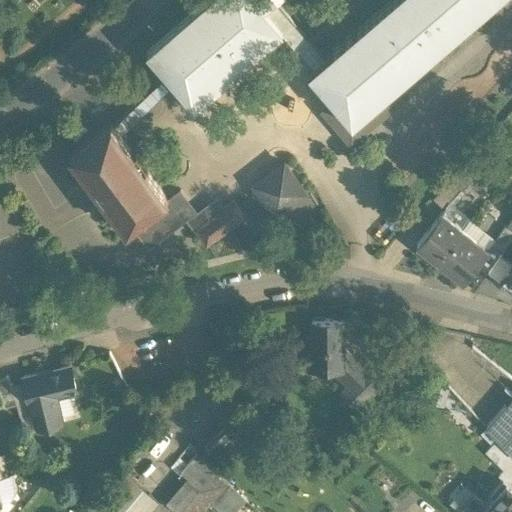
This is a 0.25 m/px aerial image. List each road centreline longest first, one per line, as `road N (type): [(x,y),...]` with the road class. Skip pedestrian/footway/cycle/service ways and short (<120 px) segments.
road 1 (residential): [(511,328),(340,281),(129,313),(0,349)]
road 2 (residential): [(150,0),(0,121)]
